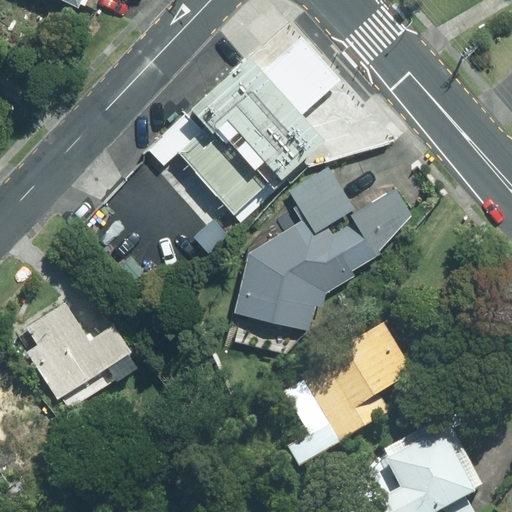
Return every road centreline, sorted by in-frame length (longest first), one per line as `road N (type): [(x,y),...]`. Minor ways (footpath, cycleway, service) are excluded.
road 1 (residential): [(208,0),(0,220)]
road 2 (secondary): [(343,0),(511,189)]
